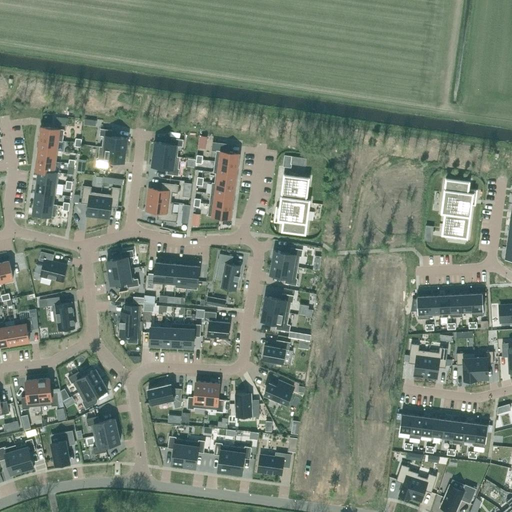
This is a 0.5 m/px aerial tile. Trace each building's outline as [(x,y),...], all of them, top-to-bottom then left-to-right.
[(63,140),(64,129),(42,126),(40,137),(63,140)] [(126,150),(127,138),(112,136),(112,130),(101,128),(100,135),(103,136),(102,146),(100,146),(126,150)] [(63,140),(40,137),(39,148),(57,150),(58,140),(63,141),(63,140)] [(177,156),(179,146),(182,146),(183,139),(172,138),(171,144),(155,142),(153,153),(180,157),(180,156),(177,156)] [(124,162),(126,150),(100,146),(98,157),(97,157),(96,166),(107,167),(109,160),(124,162)] [(55,161),(57,150),(39,148),(37,159),(55,161)] [(237,164),(239,153),(216,150),(215,161),(237,164)] [(178,168),(180,157),(153,153),(152,165),(168,167),(167,173),(179,175),(180,168),(178,168)] [(284,155),(283,166),(291,167),(291,164),(290,164),(290,163),(291,156),(284,155)] [(291,156),(290,163),(305,165),(306,158),(291,156)] [(59,173),(59,172),(54,171),(55,161),(37,159),(36,169),(59,173)] [(236,175),(237,164),(215,161),(213,172),(236,175)] [(58,183),(59,173),(36,169),(36,170),(39,170),(37,181),(58,183)] [(234,186),(236,175),(213,172),(216,173),(214,182),(212,182),(212,183),(234,186)] [(282,230),(305,233),(310,199),(306,199),(309,178),(284,174),(280,208),(285,208),(282,230)] [(442,233),(467,237),(471,203),(466,203),(469,181),(446,178),(442,212),(445,212),(442,233)] [(56,194),(58,183),(37,181),(36,191),(56,194)] [(178,193),(179,184),(162,182),(161,190),(149,188),(148,199),(174,203),(174,202),(171,202),(173,192),(178,193)] [(233,196),(234,186),(212,183),(211,193),(233,196)] [(92,186),(83,185),(81,203),(89,204),(87,215),(98,217),(101,193),(91,192),(92,186)] [(111,194),(101,193),(98,217),(109,218),(111,206),(118,207),(121,188),(112,187),(111,194)] [(56,195),(56,194),(36,191),(35,202),(57,205),(53,204),(54,194),(56,195)] [(233,196),(211,193),(209,204),(232,207),(233,196)] [(172,213),(174,203),(148,199),(146,210),(158,212),(157,219),(177,222),(178,213),(172,213)] [(56,216),(57,205),(35,202),(33,213),(56,216)] [(232,207),(209,204),(208,215),(230,218),(232,207)] [(426,225),(424,240),(431,240),(433,226),(426,225)] [(274,250),(272,262),(298,267),(300,256),(302,256),(303,249),(291,247),(290,253),(274,250)] [(122,257),(107,260),(109,272),(132,268),(130,257),(134,256),(133,249),(121,251),(122,257)] [(44,260),(41,275),(63,281),(66,265),(52,261),(53,255),(41,252),(40,259),(44,260)] [(220,254),(218,262),(225,264),(223,279),(221,287),(236,289),(238,280),(239,280),(239,279),(238,279),(238,276),(239,276),(240,275),(239,275),(240,266),(231,264),(233,256),(220,254)] [(13,278),(9,261),(0,262),(0,271),(3,283),(3,281),(13,278)] [(272,262),(270,274),(286,277),(285,283),(296,285),(298,278),(296,278),(298,267),(272,262)] [(165,281),(167,264),(155,263),(154,280),(165,281)] [(167,263),(165,284),(175,285),(175,287),(177,264),(167,263)] [(177,264),(175,287),(186,288),(188,265),(177,264)] [(188,265),(186,288),(197,289),(199,266),(188,265)] [(132,268),(109,272),(111,284),(126,281),(127,287),(139,285),(138,278),(134,279),(132,268)] [(482,292),(471,293),(472,316),(484,315),(482,292)] [(265,296),(263,308),(289,313),(291,302),(293,302),(294,295),(282,293),(281,299),(265,296)] [(461,293),(450,294),(451,317),(462,316),(461,293)] [(471,293),(461,293),(462,316),(462,311),(472,311),(472,316),(471,293)] [(450,294),(439,295),(440,315),(440,312),(450,312),(450,317),(451,317),(450,294)] [(428,295),(417,296),(418,318),(429,318),(428,295)] [(439,295),(428,295),(429,318),(430,318),(429,315),(440,315),(439,295)] [(60,304),(59,296),(47,298),(48,305),(53,305),(55,321),(58,320),(59,329),(75,327),(71,302),(60,304)] [(511,320),(511,304),(500,305),(500,321),(511,320)] [(137,337),(138,306),(125,305),(125,312),(121,312),(121,321),(120,321),(119,327),(120,327),(120,336),(137,337)] [(263,308),(261,320),(277,322),(276,329),(288,331),(289,324),(287,324),(289,313),(263,308)] [(30,317),(15,320),(19,342),(29,341),(27,330),(34,329),(39,328),(37,309),(29,309),(30,317)] [(205,311),(204,320),(209,321),(208,336),(228,338),(230,322),(216,321),(217,312),(205,311)] [(19,342),(15,320),(14,320),(15,325),(6,326),(5,322),(9,344),(19,342)] [(0,322),(0,345),(9,344),(5,322),(0,322)] [(162,327),(161,345),(171,345),(173,323),(172,323),(172,327),(162,327)] [(173,323),(171,345),(182,346),(183,323),(173,323)] [(183,323),(182,346),(194,346),(194,336),(200,336),(201,324),(183,323)] [(150,326),(149,344),(161,345),(162,327),(150,326)] [(266,344),(263,358),(283,362),(285,349),(289,350),(290,342),(277,339),(275,346),(266,344)] [(411,343),(408,362),(416,363),(414,375),(425,377),(429,351),(419,349),(419,344),(411,343)] [(509,343),(502,343),(503,356),(509,356),(510,371),(511,370),(511,346),(509,347),(509,343)] [(429,351),(425,377),(436,378),(438,366),(445,367),(448,348),(440,346),(439,352),(429,351)] [(475,352),(474,352),(476,378),(488,378),(487,363),(493,362),(493,351),(486,351),(486,356),(475,356),(475,352)] [(463,352),(456,352),(457,364),(463,364),(464,379),(476,378),(474,352),(463,353),(463,352)] [(101,379),(96,368),(82,376),(79,371),(68,377),(72,383),(73,382),(79,392),(101,379)] [(51,394),(50,378),(38,379),(40,405),(51,404),(52,406),(59,405),(57,393),(51,394)] [(40,405),(38,379),(26,380),(27,396),(21,397),(23,409),(29,408),(29,406),(40,405)] [(94,397),(107,389),(101,379),(79,392),(84,401),(83,402),(86,408),(97,402),(94,397)] [(269,382),(264,395),(272,397),(271,399),(279,403),(280,401),(287,404),(290,397),(294,386),(279,380),(277,385),(269,382)] [(188,396),(187,408),(194,408),(194,407),(205,408),(208,382),(196,381),(194,396),(188,396)] [(208,382),(205,408),(216,409),(216,411),(223,411),(224,399),(218,399),(220,383),(208,382)] [(159,386),(148,389),(152,404),(173,399),(175,408),(180,406),(182,388),(171,387),(170,383),(162,385),(159,386)] [(252,400),(251,393),(235,394),(236,416),(251,415),(251,416),(259,415),(258,400),(252,400)] [(0,402),(0,399),(0,414),(9,412),(7,401),(0,402)] [(401,413),(399,431),(409,432),(409,437),(413,414),(401,413)] [(413,414),(409,437),(420,438),(423,416),(413,414)] [(118,430),(115,418),(100,422),(98,416),(86,419),(88,425),(92,424),(94,435),(118,430)] [(423,416),(420,438),(421,438),(421,436),(431,437),(434,417),(423,416)] [(434,417),(431,437),(432,437),(432,435),(442,436),(441,439),(442,439),(445,418),(434,417)] [(445,418),(442,439),(452,440),(452,442),(455,420),(445,418)] [(455,420),(452,442),(463,444),(466,421),(455,420)] [(14,425),(5,428),(5,431),(19,428),(18,421),(13,422),(14,425)] [(466,421),(463,444),(464,444),(464,442),(474,443),(473,445),(474,445),(477,423),(466,421)] [(477,423),(474,445),(485,447),(488,424),(477,423)] [(61,440),(51,442),(56,464),(70,461),(66,445),(75,444),(72,430),(59,432),(61,440)] [(105,445),(120,442),(118,430),(94,435),(97,446),(93,447),(95,454),(106,451),(105,445)] [(169,435),(168,447),(174,448),(172,464),(184,465),(187,439),(176,438),(176,436),(169,435)] [(16,444),(15,444),(23,470),(34,466),(30,451),(36,449),(32,438),(26,440),(27,444),(16,447),(16,444)] [(187,439),(184,465),(195,467),(197,451),(204,452),(205,440),(198,439),(198,441),(187,439)] [(216,442),(214,454),(220,454),(218,470),(230,472),(233,446),(222,444),(222,443),(216,442)] [(4,446),(0,447),(0,459),(7,458),(11,473),(23,470),(15,444),(5,448),(4,446)] [(233,446),(230,472),(242,473),(244,458),(250,458),(251,447),(245,446),(244,447),(233,446)] [(260,454),(258,471),(281,474),(282,466),(289,467),(291,454),(276,452),(275,456),(260,454)] [(401,464),(396,480),(403,483),(399,494),(410,497),(418,472),(409,469),(410,466),(401,464)] [(418,472),(410,497),(421,501),(424,490),(431,492),(437,475),(429,473),(427,478),(418,475),(419,473),(418,472)] [(509,505),(502,511),(511,511),(511,495),(506,501),(509,505)]
